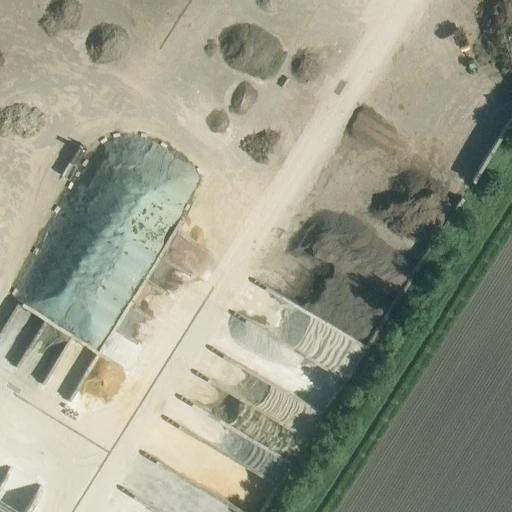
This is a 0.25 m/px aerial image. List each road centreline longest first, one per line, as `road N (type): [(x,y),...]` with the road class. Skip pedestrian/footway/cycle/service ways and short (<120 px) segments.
road 1 (unknown): [(0,302),(62,192),(174,32)]
road 2 (unknown): [(174,32),(293,167)]
